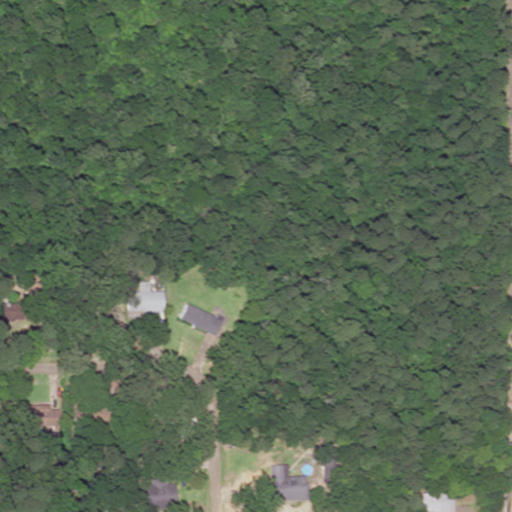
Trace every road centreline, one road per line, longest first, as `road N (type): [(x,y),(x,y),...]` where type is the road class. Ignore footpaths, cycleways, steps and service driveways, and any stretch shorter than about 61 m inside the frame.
road 1 (residential): [(511,0),(509,511)]
road 2 (residential): [(0,369),(207,365),(212,511)]
